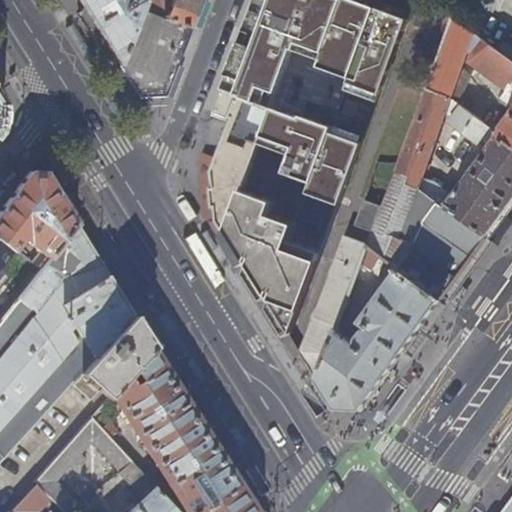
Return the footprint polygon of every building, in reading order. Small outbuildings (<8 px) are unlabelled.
[(80,0),(94,21),(121,64),(121,65),(144,11),(148,1),(144,0),(80,0)] [(205,0),(162,0),(162,2),(156,0),(148,0),(148,1),(144,11),(194,30),(205,0)] [(257,0),(244,36),(293,54),(296,48),(299,39),(317,46),(334,0),(257,0)] [(299,39),(296,48),(319,56),(316,62),(346,73),(371,6),(371,5),(358,0),(334,0),(317,46),(299,39)] [(408,20),(371,6),(346,73),(348,74),(342,88),(378,101),(408,20)] [(168,98),(194,30),(144,11),(121,65),(142,98),(168,98)] [(454,19),(428,89),(452,99),(476,35),(454,19)] [(112,70),(121,64),(94,21),(84,27),(112,70)] [(244,36),(222,91),(272,111),(273,109),(293,54),(244,36)] [(495,49),(511,61),(511,47),(501,40),(495,49)] [(489,126),(511,142),(511,61),(495,49),(485,41),(473,56),(471,63),(510,91),(503,99),(511,105),(511,118),(510,122),(497,113),(489,126)] [(452,99),(428,89),(396,174),(421,182),(419,186),(489,239),(511,206),(511,142),(489,126),(452,99)] [(220,221),(227,232),(272,111),(222,91),(214,113),(235,121),(215,172),(220,221)] [(301,120),(273,109),(272,111),(227,232),(247,263),(249,261),(252,262),(249,267),(268,298),(271,296),(274,297),(272,304),(291,334),(295,333),(361,144),(331,134),(333,129),(302,117),(301,120)] [(54,259),(80,226),(47,174),(32,174),(5,208),(0,214),(0,241),(15,252),(17,249),(25,238),(54,259)] [(401,270),(443,301),(489,239),(419,186),(421,182),(396,174),(385,205),(382,211),(375,231),(370,243),(369,247),(370,247),(383,257),(401,270)] [(360,225),(375,231),(382,211),(385,205),(369,199),(360,225)] [(0,464),(82,376),(136,316),(80,226),(54,259),(45,270),(19,302),(0,326),(0,464)] [(207,230),(201,235),(211,249),(217,245),(207,230)] [(304,354),(320,381),(339,330),(341,325),(343,321),(364,264),(370,247),(369,247),(370,243),(349,235),(323,307),(316,319),(304,354)] [(15,252),(0,241),(0,287),(19,302),(45,270),(17,249),(15,252)] [(373,270),(383,257),(370,247),(364,264),(373,270)] [(339,330),(320,381),(338,410),(364,411),(405,353),(443,301),(401,270),(363,323),(371,330),(366,332),(360,341),(359,345),(346,335),(339,330)] [(0,326),(19,302),(0,287),(0,326)] [(82,376),(109,400),(113,395),(116,392),(156,348),(136,316),(82,376)] [(343,321),(341,325),(348,330),(350,327),(343,321)] [(341,325),(339,330),(346,335),(349,331),(348,330),(341,325)] [(259,511),(156,348),(116,392),(113,395),(188,511),(201,511),(205,510),(205,511),(206,511),(209,511),(259,511)] [(100,410),(93,418),(116,442),(122,436),(118,432),(120,431),(100,410)] [(179,511),(116,442),(93,418),(58,457),(36,482),(51,498),(64,511),(179,511)] [(39,511),(51,498),(36,482),(8,511),(39,511)]
